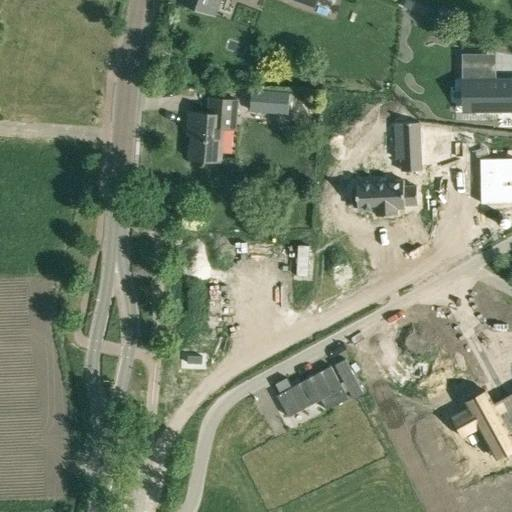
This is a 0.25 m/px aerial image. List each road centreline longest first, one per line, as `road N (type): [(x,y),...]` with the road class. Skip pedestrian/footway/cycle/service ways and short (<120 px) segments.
road 1 (unclassified): [(185,511),(208,423),(230,397),(467,266)]
road 2 (secondary): [(107,464),(136,324),(122,214)]
road 3 (secondary): [(122,214),(94,369),(107,464)]
road 4 (secondary): [(122,214),(143,0)]
